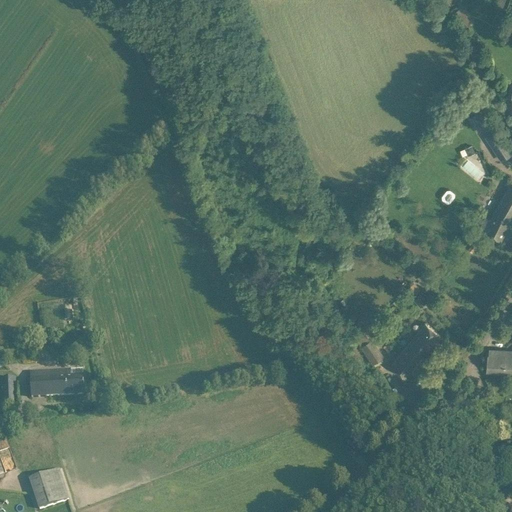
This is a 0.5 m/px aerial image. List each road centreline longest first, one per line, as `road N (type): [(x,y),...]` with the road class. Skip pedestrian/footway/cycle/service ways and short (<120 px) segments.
road 1 (unclassified): [(326,511),(464,362)]
road 2 (track): [(425,0),(511,128)]
road 3 (unclassified): [(490,511),(480,407),(464,362)]
